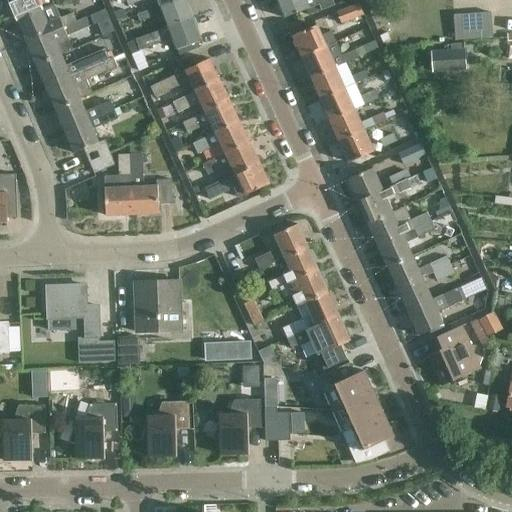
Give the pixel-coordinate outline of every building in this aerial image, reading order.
[(7,0),(16,20),(41,9),(37,0),(7,0)] [(185,0),(174,0),(160,5),(168,27),(192,17),(185,0)] [(277,0),(285,18),(309,9),(311,15),(321,11),(334,6),(331,0),(277,0)] [(340,24),(363,16),(358,4),(336,13),(340,24)] [(41,9),(16,20),(26,42),(76,21),(73,13),(47,24),(41,9)] [(93,14),(90,16),(93,24),(96,23),(108,18),(105,9),(93,14)] [(114,13),(113,13),(117,21),(126,17),(123,9),(114,13)] [(150,9),(137,14),(139,22),(153,17),(150,9)] [(479,38),(478,13),(465,14),(467,39),(479,38)] [(490,13),(478,13),(479,38),(492,37),(490,13)] [(467,39),(465,14),(453,15),(455,40),(467,39)] [(192,17),(168,27),(168,28),(135,40),(140,51),(173,39),(177,49),(201,40),(192,17)] [(76,21),(26,42),(35,64),(60,54),(72,49),(66,37),(89,27),(85,18),(76,22),(76,21)] [(292,36),(302,58),(326,47),(335,43),(331,32),(321,35),(316,25),(292,36)] [(380,35),(379,36),(382,43),(383,43),(390,40),(386,32),(380,35)] [(483,48),(504,47),(503,39),(483,40),(483,48)] [(135,40),(126,43),(131,55),(140,51),(135,40)] [(326,47),(302,58),(311,78),(336,68),(326,47)] [(60,54),(35,64),(45,87),(109,59),(105,50),(65,66),(61,55),(72,51),(72,49),(60,54)] [(464,49),(430,51),(432,72),(466,70),(464,49)] [(341,65),(358,57),(355,50),(338,57),(341,65)] [(192,56),(179,62),(183,71),(186,70),(196,65),(192,57),(192,56)] [(109,59),(45,87),(54,108),(79,98),(91,92),(86,81),(117,68),(113,58),(109,60),(109,59)] [(191,81),(195,90),(219,79),(209,59),(196,65),(186,70),(183,71),(150,87),(155,98),(191,81)] [(336,68),(311,78),(321,99),(345,88),(336,68)] [(387,69),(381,72),(385,81),(391,78),(387,69)] [(363,71),(350,77),(354,84),(366,78),(363,71)] [(219,79),(195,90),(196,91),(173,103),(178,114),(201,102),(205,111),(229,100),(219,79)] [(345,88),(321,99),(331,120),(355,110),(345,88)] [(79,98),(54,108),(63,130),(126,102),(124,96),(110,101),(85,112),(80,99),(92,94),(91,92),(79,98)] [(372,92),(359,97),(363,105),(375,99),(372,92)] [(229,100),(205,111),(206,113),(182,124),(187,134),(211,123),(215,132),(239,121),(229,100)] [(126,102),(63,130),(73,153),(83,149),(89,162),(110,154),(103,138),(97,141),(92,130),(118,119),(114,110),(127,105),(126,102)] [(156,110),(160,120),(161,119),(165,117),(161,108),(156,110)] [(355,110),(331,120),(340,142),(364,130),(364,129),(361,123),(355,110)] [(392,110),(384,114),(386,119),(394,115),(392,110)] [(383,112),(370,118),(373,125),(373,126),(386,120),(386,119),(384,114),(383,112)] [(370,118),(361,123),(364,129),(373,125),(370,118)] [(239,121),(215,132),(216,133),(193,144),(198,155),(221,144),(225,152),(249,141),(239,121)] [(364,130),(340,142),(350,163),(374,152),(364,130)] [(391,135),(379,141),(382,148),(395,142),(391,135)] [(179,136),(170,140),(176,152),(185,148),(179,136)] [(249,141),(225,152),(225,153),(202,165),(208,176),(231,164),(235,173),(259,162),(249,141)] [(402,164),(426,154),(422,145),(399,156),(402,164)] [(131,174),(131,187),(132,215),(159,214),(158,204),(173,203),(172,180),(157,181),(157,186),(144,186),(144,173),(142,173),(141,153),(118,154),(119,174),(131,174)] [(110,154),(89,162),(93,173),(114,164),(110,154)] [(259,162),(235,173),(235,174),(204,190),(209,200),(240,184),(245,195),(269,184),(259,162)] [(348,179),(358,202),(382,191),(372,169),(348,179)] [(427,184),(436,179),(432,169),(422,173),(427,184)] [(404,171),(389,177),(393,186),(407,180),(404,171)] [(0,222),(7,223),(7,218),(15,218),(16,218),(15,174),(0,174),(0,222)] [(382,191),(358,202),(368,223),(392,212),(386,199),(418,186),(414,177),(407,180),(393,186),(382,191)] [(132,215),(131,187),(104,188),(105,216),(132,215)] [(438,210),(435,212),(437,218),(451,212),(445,197),(444,197),(439,200),(438,210)] [(495,204),(511,206),(511,198),(496,197),(495,204)] [(392,212),(368,223),(378,246),(402,234),(413,229),(409,221),(403,207),(392,212)] [(427,213),(409,221),(413,229),(430,221),(427,213)] [(435,231),(431,221),(430,221),(413,229),(417,238),(435,231)] [(259,270),(285,259),(307,248),(297,225),(274,235),(280,248),(254,260),(259,270)] [(402,234),(378,246),(388,267),(412,256),(402,234)] [(269,283),(272,291),(295,281),(318,270),(307,248),(285,259),(290,271),(283,274),(283,276),(269,283)] [(412,256),(388,267),(398,289),(422,278),(433,273),(451,265),(458,262),(455,254),(447,257),(418,269),(412,256)] [(451,265),(433,273),(433,274),(437,282),(455,274),(451,265)] [(295,281),(272,291),(263,296),(267,305),(291,293),(298,290),(305,303),(328,293),(318,270),(295,281)] [(422,278),(398,289),(408,311),(432,300),(422,278)] [(136,332),(181,330),(181,311),(180,311),(179,281),(134,283),(136,332)] [(85,337),(98,336),(97,305),(85,306),(85,286),(46,287),(47,319),(84,317),(85,337)] [(432,300),(408,311),(419,336),(443,325),(437,312),(463,301),(458,289),(432,300)] [(282,329),(287,338),(338,316),(328,293),(305,303),(310,316),(282,329)] [(244,305),(246,310),(250,318),(258,315),(252,302),(244,305)] [(489,314),(478,319),(478,320),(482,327),(498,320),(497,319),(494,311),(489,314)] [(338,316),(287,338),(291,348),(309,339),(323,370),(347,360),(340,345),(350,341),(338,316)] [(0,353),(9,353),(8,323),(0,322),(0,353)] [(443,349),(428,355),(442,386),(480,368),(478,365),(481,357),(474,354),(461,326),(437,337),(443,349)] [(118,365),(141,364),(140,336),(118,337),(118,365)] [(486,336),(478,340),(482,348),(482,349),(490,345),(490,344),(487,337),(486,336)] [(349,363),(323,374),(329,387),(331,386),(341,407),(373,393),(363,371),(354,375),(349,363)] [(189,367),(180,367),(181,377),(189,376),(189,367)] [(47,388),(31,388),(31,398),(47,397),(47,388)] [(373,393),(341,407),(351,429),(383,414),(373,393)] [(490,394),(487,410),(497,412),(500,396),(490,394)] [(220,441),(220,454),(247,453),(247,428),(261,428),(260,399),(234,400),(229,414),(219,414),(219,423),(217,422),(212,438),(220,441)] [(277,399),(264,399),(264,407),(276,407),(277,407),(277,399)] [(148,456),(175,455),(174,429),(189,429),(188,401),(161,402),(157,416),(147,416),(147,425),(145,425),(140,440),(148,443),(148,456)] [(76,458),(103,458),(102,431),(117,431),(116,403),(90,404),(85,418),(75,418),(75,427),(73,427),(68,442),(76,445),(76,458)] [(130,403),(122,404),(122,417),(136,417),(135,409),(130,403)] [(4,460),(31,460),(30,434),(45,433),(44,405),(18,406),(13,420),(3,420),(4,429),(1,429),(0,432),(0,445),(4,447),(4,460)] [(264,407),(265,441),(290,440),(289,412),(277,413),(276,407),(264,407)] [(393,436),(383,414),(351,429),(361,451),(393,436)]
